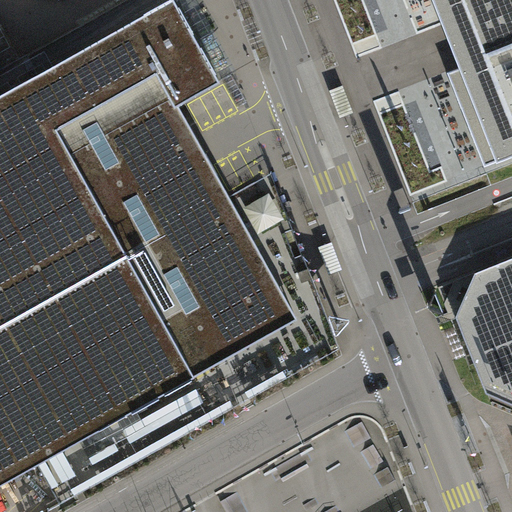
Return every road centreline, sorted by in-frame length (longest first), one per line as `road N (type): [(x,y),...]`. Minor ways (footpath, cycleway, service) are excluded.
road 1 (unclassified): [(404,350),(271,0)]
road 2 (unclassified): [(404,350),(119,511)]
road 3 (unclassified): [(467,511),(404,350)]
